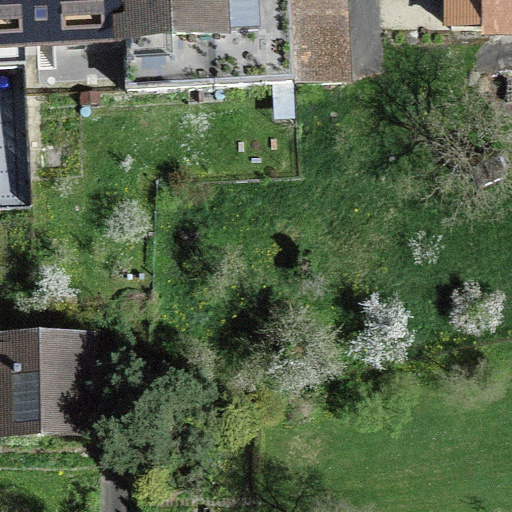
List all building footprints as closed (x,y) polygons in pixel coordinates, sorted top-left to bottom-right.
[(0,0),(0,35),(124,30),(122,0),(0,0)] [(122,0),(124,30),(124,46),(217,42),(215,0),(122,0)] [(215,0),(217,42),(124,46),(127,94),(346,84),(342,0),(215,0)] [(511,0),(451,0),(452,29),(511,29),(511,0)] [(85,347),(0,348),(0,437),(87,436),(85,347)]
